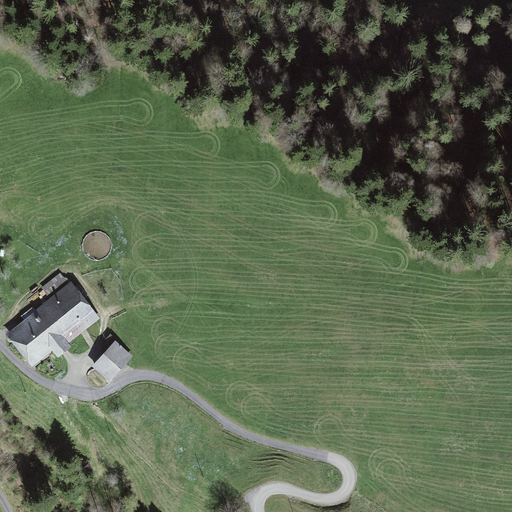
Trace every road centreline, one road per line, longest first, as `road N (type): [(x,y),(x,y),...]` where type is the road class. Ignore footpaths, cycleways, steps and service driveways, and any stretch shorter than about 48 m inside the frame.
road 1 (unclassified): [(0,344),(52,386),(97,391),(128,376),(160,375),(241,431),(340,460),(348,476),(339,493),(273,489),(258,498),(257,511)]
road 2 (track): [(114,511),(61,388)]
